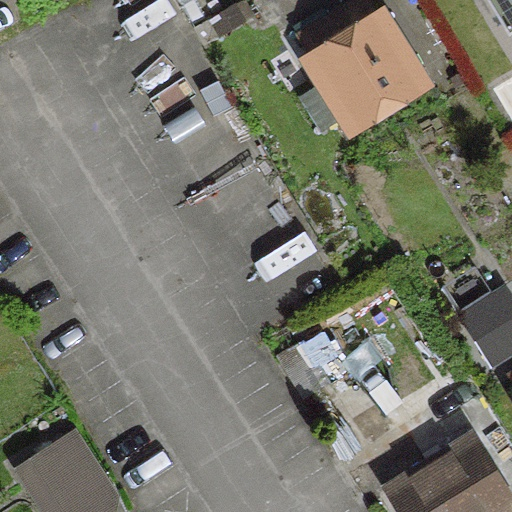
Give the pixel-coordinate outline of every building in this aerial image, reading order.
[(303,59),(345,125),(415,81),(373,15),(370,17),(359,0),(353,0),(294,37),(306,57),(303,59)] [(511,30),(511,0),(481,0),(503,36),(511,30)] [(511,319),(501,302),(468,322),(488,354),(511,339),(511,319)] [(343,427),(322,440),(334,458),(354,445),(343,427)] [(68,436),(17,468),(44,511),(79,511),(106,495),(68,436)] [(394,511),(493,511),(508,503),(468,439),(450,450),(447,446),(430,456),(433,460),(382,492),(394,511)]
